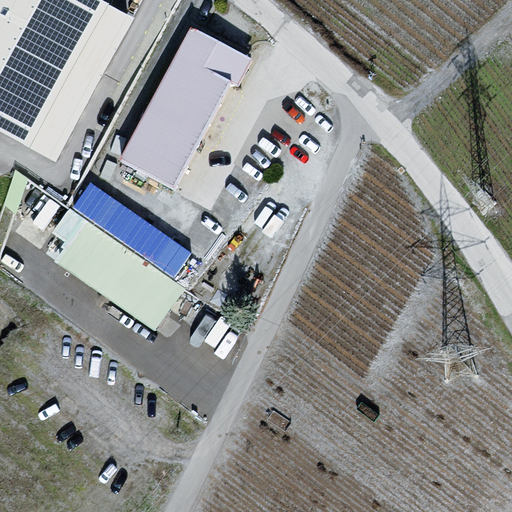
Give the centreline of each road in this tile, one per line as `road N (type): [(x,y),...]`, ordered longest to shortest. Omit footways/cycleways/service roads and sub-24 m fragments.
road 1 (unclassified): [(362,102),(174,511)]
road 2 (unclassified): [(362,102),(393,130),(511,308)]
road 3 (track): [(511,20),(393,130)]
road 4 (unclassified): [(244,0),(362,102)]
